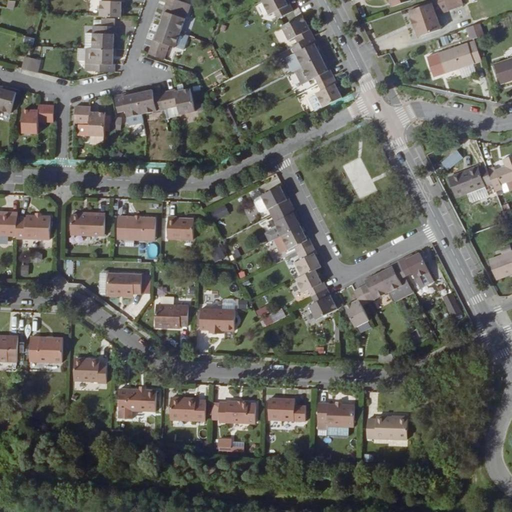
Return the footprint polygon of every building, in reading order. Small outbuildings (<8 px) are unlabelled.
[(124,0),(107,0),(107,1),(101,1),(100,16),(121,16),(122,2),(124,2),(124,0)] [(187,3),(179,0),(167,0),(164,11),(166,11),(162,26),(181,32),(185,18),(182,17),(187,3)] [(289,5),(286,0),(264,0),(271,15),(277,12),(279,18),(294,10),(291,4),(289,5)] [(430,2),(429,0),(425,0),(406,6),(407,10),(430,2)] [(459,0),(439,0),(442,8),(460,2),(459,0)] [(440,29),(430,2),(407,10),(410,18),(409,18),(413,28),(414,28),(417,36),(440,29)] [(300,43),(314,36),(303,16),(283,26),(290,40),(297,36),(300,43)] [(100,26),(114,27),(113,19),(100,19),(100,26)] [(480,38),(476,25),(470,27),(474,40),(480,38)] [(92,48),(113,49),(113,34),(116,34),(116,27),(114,27),(100,26),(93,26),(93,33),(92,48)] [(154,38),(149,53),(167,59),(172,45),(176,46),(181,32),(162,26),(157,39),(154,38)] [(474,40),(470,27),(465,29),(470,42),(474,40)] [(85,32),(84,48),(87,48),(92,48),(93,33),(85,32)] [(294,46),(304,67),(322,57),(315,44),(317,43),(314,36),(300,43),(294,46)] [(482,63),(475,43),(440,54),(446,75),(482,63)] [(92,71),(114,72),(115,64),(113,64),(113,49),(92,48),(87,48),(86,62),(92,63),(92,71)] [(32,57),(29,69),(39,71),(42,59),(32,57)] [(317,78),(319,84),(334,77),(331,70),(329,71),(322,57),(304,67),(296,71),(302,83),(310,80),(310,81),(317,78)] [(511,59),(495,65),(502,85),(511,81),(511,59)] [(309,98),(316,111),(343,97),(336,85),(338,84),(334,77),(319,84),(323,90),(316,94),(317,95),(309,98)] [(0,85),(0,109),(12,112),(17,92),(3,88),(3,86),(0,85)] [(161,93),(164,109),(179,106),(180,113),(195,110),(193,100),(192,95),(190,87),(161,93)] [(138,93),(142,114),(164,109),(161,93),(154,94),(153,90),(138,93)] [(128,117),(142,114),(138,93),(123,96),(123,94),(116,96),(119,112),(126,111),(128,117)] [(39,121),(54,121),(55,105),(39,104),(39,110),(24,109),(23,132),(39,133),(39,121)] [(76,106),(75,122),(91,123),(91,136),(106,136),(107,113),(91,112),(92,106),(76,106)] [(142,114),(128,117),(129,125),(144,122),(142,114)] [(492,183),(495,190),(503,187),(502,184),(511,180),(511,154),(501,158),(504,166),(495,169),(494,166),(487,169),(492,183)] [(487,169),(486,166),(479,169),(478,167),(448,178),(455,197),(492,183),(487,169)] [(293,206),(289,198),(287,199),(281,186),(262,195),(269,209),(275,206),(278,213),(293,206)] [(214,220),(229,213),(224,204),(209,211),(214,220)] [(283,236),(301,227),(294,213),(296,212),(293,206),(278,213),(281,220),(276,223),(283,236)] [(0,236),(17,237),(18,219),(18,213),(3,213),(3,215),(0,214),(0,236)] [(105,236),(106,216),(81,215),(72,215),(71,235),(105,236)] [(17,237),(17,239),(51,240),(51,217),(27,216),(27,219),(18,219),(17,237)] [(157,218),(120,217),(119,241),(156,242),(157,218)] [(178,219),(169,219),(168,238),(194,239),(194,219),(178,219)] [(299,253),(313,246),(310,238),(307,240),(301,227),(283,236),(288,247),(289,249),(295,246),(299,253)] [(83,236),(83,244),(104,245),(104,237),(83,236)] [(281,250),(288,247),(283,236),(276,239),(281,250)] [(210,250),(215,261),(226,257),(220,245),(210,250)] [(303,276),(316,269),(321,266),(315,254),(317,253),(313,246),(299,253),(302,260),(296,263),(303,276)] [(511,252),(490,262),(497,281),(509,277),(511,275),(511,252)] [(302,260),(299,253),(293,256),(296,263),(302,260)] [(399,261),(407,276),(414,273),(420,285),(421,287),(435,281),(434,279),(421,253),(415,256),(408,259),(406,257),(399,261)] [(400,279),(407,276),(399,261),(392,264),(394,267),(381,274),(390,292),(403,285),(400,279)] [(310,297),(328,289),(325,282),(323,283),(316,269),(303,276),(296,279),(303,293),(307,291),(310,297)] [(108,294),(135,295),(135,294),(143,294),(143,276),(109,274),(108,294)] [(369,302),(390,292),(381,274),(367,280),(369,284),(362,288),(369,302)] [(363,305),(369,302),(362,288),(356,291),(360,299),(346,306),(356,327),(370,320),(363,305)] [(339,309),(328,289),(310,297),(313,304),(310,306),(317,320),(339,309)] [(451,316),(461,310),(451,292),(441,297),(451,316)] [(246,308),(247,300),(238,299),(237,307),(246,308)] [(282,308),(269,313),(265,305),(255,310),(262,327),(286,316),(282,308)] [(173,326),(173,328),(181,328),(181,326),(189,326),(190,309),(157,308),(156,328),(167,328),(167,325),(173,326)] [(220,330),(223,330),(236,331),(236,310),(202,309),(202,329),(211,330),(211,333),(220,333),(220,330)] [(9,339),(0,338),(0,360),(18,362),(19,337),(9,337),(9,339)] [(64,339),(31,338),(30,362),(63,363),(64,339)] [(91,359),(76,359),(75,380),(99,381),(99,382),(108,383),(108,364),(101,363),(100,360),(91,359)] [(135,387),(114,386),(113,417),(122,418),(122,408),(157,410),(158,389),(145,388),(135,387)] [(296,399),(271,398),(270,420),(306,421),(307,406),(296,406),(296,399)] [(183,404),(183,401),(172,401),(171,423),(206,424),(206,406),(197,406),(197,402),(189,402),(189,404),(183,404)] [(343,403),(338,403),(330,403),(320,402),(319,422),(329,422),(329,425),(355,425),(356,404),(343,403)] [(229,405),(221,404),(221,422),(249,423),(250,404),(229,403),(229,405)] [(409,418),(393,417),(378,417),(378,419),(369,419),(368,437),(408,439),(409,418)] [(219,439),(219,447),(232,448),(232,440),(219,439)]
